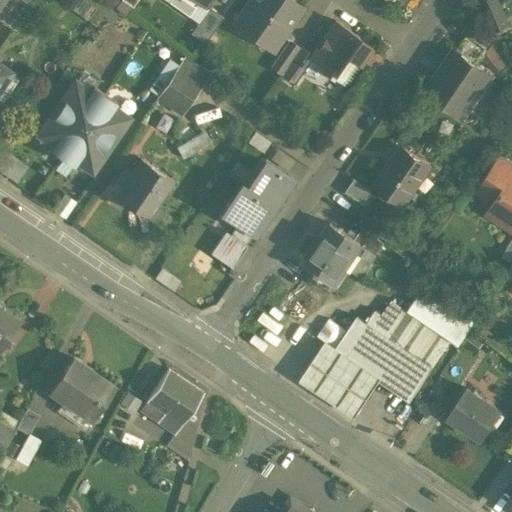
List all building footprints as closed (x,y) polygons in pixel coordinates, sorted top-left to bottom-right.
[(106,0),(62,0),(99,22),(111,3),(106,0)] [(249,0),(236,20),(275,47),(303,8),(290,0),(249,0)] [(498,0),(480,0),(493,29),(508,23),(498,0)] [(208,7),(190,33),(205,43),(207,40),(219,24),(223,17),(208,7)] [(495,38),(467,19),(459,31),(464,34),(487,50),(495,38)] [(359,37),(335,20),(312,53),(308,58),(311,60),(328,72),(327,74),(331,77),(332,76),(346,56),(361,66),(373,49),(358,39),(359,37)] [(219,24),(207,40),(212,44),(221,41),(228,30),(219,24)] [(464,34),(454,50),(453,49),(425,90),(459,113),(471,96),(475,99),(492,76),(476,65),(487,50),(464,34)] [(288,39),(270,67),(281,75),(300,47),(288,39)] [(300,47),(281,75),(295,84),(311,60),(308,58),(312,53),(301,45),(300,47)] [(208,72),(184,56),(178,65),(159,95),(182,111),(208,72)] [(346,56),(332,76),(346,87),(361,66),(346,56)] [(168,58),(148,88),(158,95),(156,98),(157,98),(159,95),(178,65),(168,58)] [(10,70),(0,63),(0,98),(2,100),(18,78),(9,72),(10,70)] [(76,80),(73,81),(58,103),(59,105),(55,110),(54,109),(37,134),(53,144),(50,149),(73,165),(76,160),(92,171),(108,146),(106,145),(110,139),(112,141),(128,118),(127,115),(113,106),(116,101),(93,85),(90,90),(76,80)] [(402,143),(376,182),(406,202),(432,163),(402,143)] [(237,167),(213,203),(254,231),(295,171),(261,147),(244,172),(237,167)] [(511,164),(500,157),(479,191),(495,202),(488,213),(511,229),(511,164)] [(172,180),(140,158),(131,171),(125,167),(115,181),(121,185),(115,194),(149,217),(157,218),(160,215),(162,211),(158,204),(157,203),(172,180)] [(377,191),(356,177),(347,189),(368,204),(377,191)] [(75,203),(62,195),(54,208),(66,216),(75,203)] [(354,239),(330,222),(317,242),(318,243),(304,263),(303,263),(302,264),(319,275),(320,273),(334,283),(345,267),(360,244),(361,243),(354,239)] [(224,227),(210,248),(230,262),(244,241),(224,227)] [(384,242),(362,227),(354,239),(361,243),(360,244),(375,255),(384,242)] [(360,244),(345,267),(360,277),(375,255),(360,244)] [(473,323),(422,289),(407,311),(450,340),(450,341),(457,346),(473,323)] [(407,311),(392,300),(381,315),(375,311),(367,323),(357,316),(334,348),(362,367),(379,378),(410,399),(450,341),(450,340),(407,311)] [(2,314),(0,313),(0,345),(16,322),(3,313),(2,314)] [(354,414),(379,378),(362,367),(334,348),(326,343),(302,378),(354,414)] [(112,386),(71,358),(49,391),(89,419),(112,386)] [(201,391),(166,367),(146,400),(164,412),(180,424),(201,391)] [(501,411),(467,388),(448,416),(482,439),(501,411)] [(433,402),(420,422),(431,429),(445,410),(433,402)] [(26,407),(16,426),(28,433),(39,414),(26,407)] [(180,424),(164,412),(158,421),(175,433),(180,424)] [(511,468),(493,494),(511,507),(511,468)]
